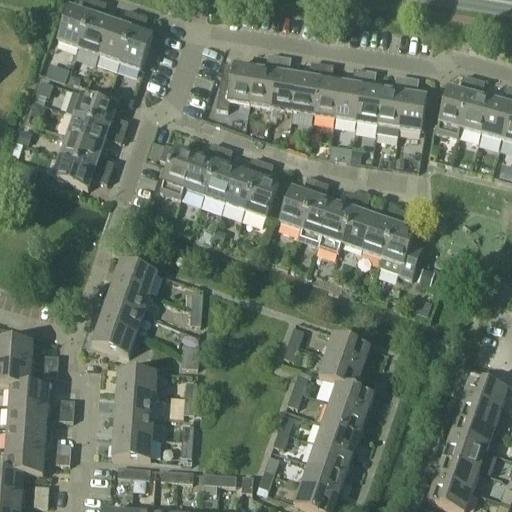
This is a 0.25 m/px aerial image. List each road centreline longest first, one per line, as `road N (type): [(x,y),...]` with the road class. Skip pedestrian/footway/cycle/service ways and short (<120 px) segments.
road 1 (residential): [(511,75),(458,58),(424,70),(197,29),(171,106),(144,122),(118,207)]
road 2 (residential): [(76,511),(86,401),(70,370),(72,345)]
road 3 (residential): [(72,345),(118,207)]
